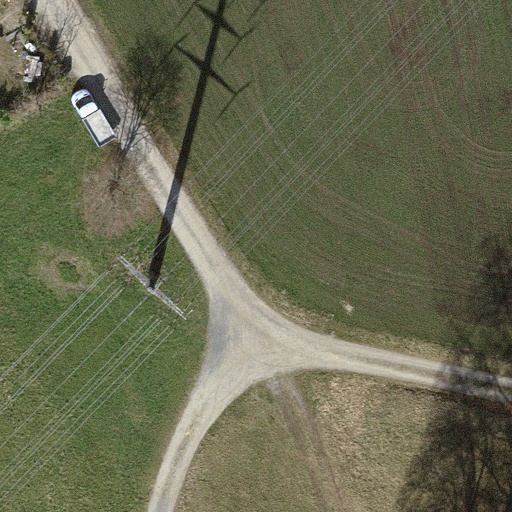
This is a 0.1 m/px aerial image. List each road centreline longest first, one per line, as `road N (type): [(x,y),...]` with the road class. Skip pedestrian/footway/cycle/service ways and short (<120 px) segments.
road 1 (track): [(157,511),(238,306),(333,344),(511,385)]
road 2 (residential): [(49,0),(238,306)]
